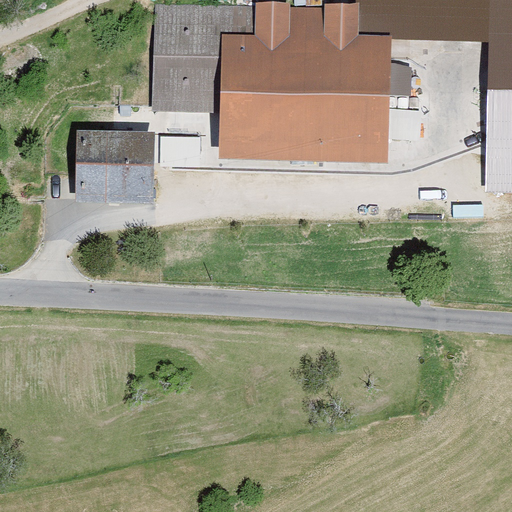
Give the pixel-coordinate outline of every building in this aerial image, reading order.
[(511,0),(363,0),(363,39),(489,41),(488,88),(511,88),(511,0)] [(259,48),(260,16),(162,15),(159,108),(226,109),(227,47),(259,48)] [(356,53),(356,17),(260,16),(259,48),(227,47),(226,109),(226,149),(382,151),(383,92),(384,53),(356,53)] [(511,88),(488,88),(487,190),(511,190),(511,88)] [(150,147),(82,145),(81,202),(148,204),(150,147)]
